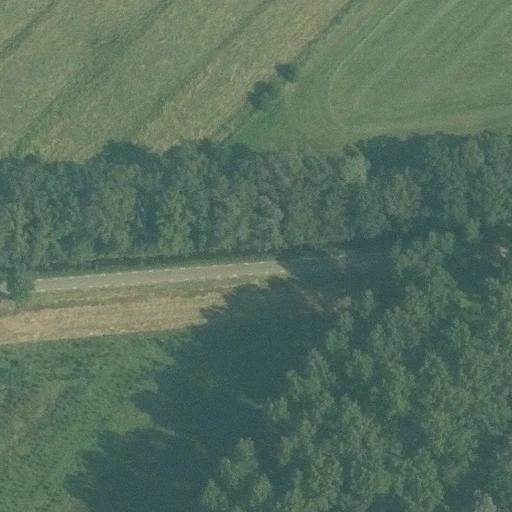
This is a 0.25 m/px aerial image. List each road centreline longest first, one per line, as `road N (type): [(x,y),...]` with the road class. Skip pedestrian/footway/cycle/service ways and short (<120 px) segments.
road 1 (unclassified): [(511,248),(0,288)]
road 2 (track): [(511,301),(355,511)]
